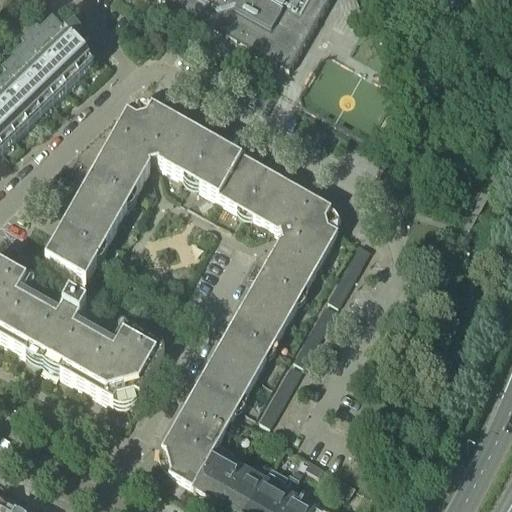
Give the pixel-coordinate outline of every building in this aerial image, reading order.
[(153,0),(155,1),(154,3),(184,20),(185,18),(189,20),(188,22),(192,24),(192,22),(197,25),(197,27),(200,29),(201,27),(206,30),(205,31),(227,44),(228,43),(232,45),(231,46),(243,53),(243,52),(247,54),(247,55),(272,69),(272,68),(278,71),(277,72),(288,78),(293,70),(291,69),(294,65),(295,66),(297,62),(296,61),(298,58),(299,58),(301,54),(300,54),(302,49),(304,50),(309,42),(307,41),(309,38),(310,39),(313,35),(311,34),(313,31),(315,31),(317,27),(315,26),(319,20),(320,21),(332,0),(153,0)] [(0,161),(11,152),(92,73),(63,44),(65,42),(62,39),(60,40),(51,31),(39,43),(36,40),(21,54),(24,57),(11,69),(13,71),(2,81),(6,86),(0,91),(0,161)] [(137,42),(141,48),(148,44),(144,38),(137,42)] [(157,174),(162,176),(185,136),(150,116),(144,126),(136,128),(125,123),(105,158),(146,181),(149,176),(148,173),(157,171),(157,174)] [(198,197),(215,207),(239,166),(185,136),(162,176),(182,188),(185,184),(201,193),(199,196),(198,196),(198,197)] [(135,201),(146,181),(105,158),(75,212),(116,234),(126,217),(125,217),(122,215),(131,199),(135,201)] [(251,227),(270,238),(293,197),(239,166),(215,207),(236,218),(237,217),(236,217),(238,214),(254,223),(251,227)] [(278,250),(275,256),(316,278),(337,242),(326,237),(324,228),(330,218),(293,197),(270,238),(276,241),(279,240),(281,249),(278,250)] [(105,255),(116,234),(75,212),(44,267),(85,290),(96,270),(95,270),(91,268),(101,252),(105,255)] [(326,308),(337,314),(369,258),(358,252),(326,308)] [(275,256),(244,310),(285,333),(296,314),(295,313),(292,311),(301,295),(304,297),(305,298),(316,278),(275,256)] [(0,312),(11,309),(13,304),(14,304),(18,303),(25,290),(0,276),(0,312)] [(59,384),(67,388),(90,350),(72,340),(78,330),(85,318),(68,308),(61,320),(55,330),(37,320),(16,359),(25,364),(27,359),(62,378),(59,384)] [(0,350),(16,359),(37,320),(21,311),(16,312),(11,309),(0,312),(0,350)] [(244,310),(214,364),(255,387),(266,367),(265,366),(265,367),(261,365),(271,348),(274,350),(274,351),(275,351),(285,333),(244,310)] [(292,369),(303,375),(335,318),(324,312),(292,369)] [(116,362),(113,367),(125,406),(133,404),(138,407),(163,362),(125,340),(115,357),(116,361),(116,362)] [(90,350),(67,388),(112,414),(115,408),(125,406),(113,367),(107,364),(108,364),(106,360),(90,350)] [(189,497),(192,498),(217,453),(235,421),(232,419),(240,402),(243,404),(244,405),(255,387),(214,364),(160,458),(169,464),(171,463),(175,475),(173,475),(167,484),(170,486),(171,482),(191,494),(189,497)] [(266,414),(259,428),(258,429),(269,435),(301,379),(290,373),(266,414)] [(210,508),(216,511),(217,511),(240,472),(231,467),(233,462),(217,453),(192,498),(193,499),(192,500),(196,506),(196,507),(197,508),(197,506),(205,507),(205,506),(206,506),(207,504),(211,507),(210,508)] [(309,468),(309,469),(305,476),(318,484),(322,476),(309,468)] [(251,511),(268,482),(252,473),(249,477),(240,472),(217,511),(251,511)] [(284,511),(291,501),(298,488),(288,482),(287,486),(271,477),(268,482),(251,511),(284,511)] [(354,494),(344,488),(334,483),(328,494),(347,505),(354,494)] [(317,511),(318,510),(302,501),(300,506),(291,501),(284,511),(317,511)]
